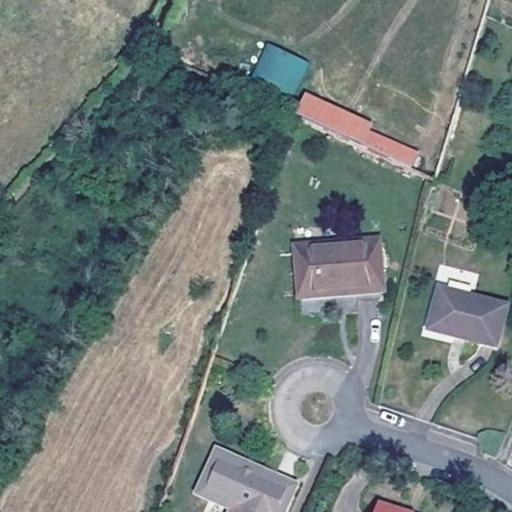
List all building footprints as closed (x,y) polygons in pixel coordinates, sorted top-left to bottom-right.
[(262,45),(253,80),(298,92),(308,57),(262,45)] [(370,129),(374,121),(303,91),(293,115),(412,165),(419,150),(370,129)] [(379,242),(295,250),(299,301),(384,293),(379,242)] [(509,309),(439,292),(428,333),(497,351),(509,309)] [(219,461),(203,498),(236,511),(279,511),(289,491),(219,461)]
